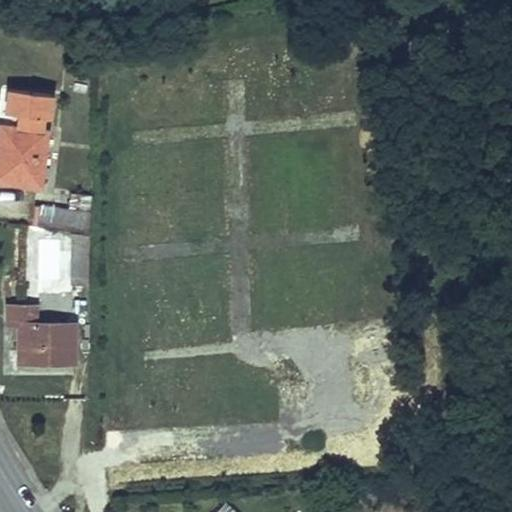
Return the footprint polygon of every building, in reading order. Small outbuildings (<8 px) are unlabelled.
[(19,128),(13,127),(11,139),(4,139),(1,157),(0,157),(0,181),(40,187),(46,132),(41,131),(43,116),(48,117),(51,94),(9,89),(7,111),(21,114),(19,128)] [(11,139),(13,127),(1,126),(0,131),(0,157),(1,157),(4,139),(11,139)] [(37,223),(86,229),(91,195),(72,193),(70,210),(39,205),(37,223)] [(71,283),(87,283),(88,234),(72,234),(71,283)] [(20,361),(72,361),(73,323),(35,323),(35,305),(7,305),(7,323),(20,323),(20,361)]
